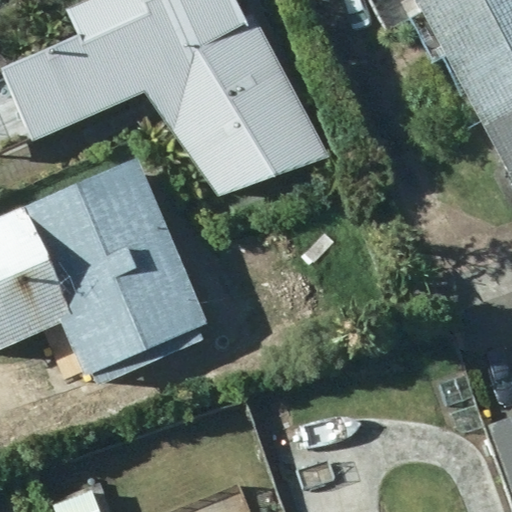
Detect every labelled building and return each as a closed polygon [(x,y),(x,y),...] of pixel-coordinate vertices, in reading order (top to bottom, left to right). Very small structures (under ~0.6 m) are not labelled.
[(55,55),(0,77),(0,133),(11,155),(127,103),(204,206),(318,165),(237,25),(224,31),(206,0),(160,0),(132,13),(126,0),(108,0),(45,30),(55,55)] [(511,5),(511,0),(413,0),(438,46),(511,5)] [(511,133),(511,5),(438,46),(492,145),(511,133)] [(511,133),(492,145),(511,182),(511,133)] [(209,336),(137,172),(0,231),(0,360),(65,332),(93,397),(202,349),(198,341),(209,336)] [(511,511),(511,425),(485,433),(511,511)]
